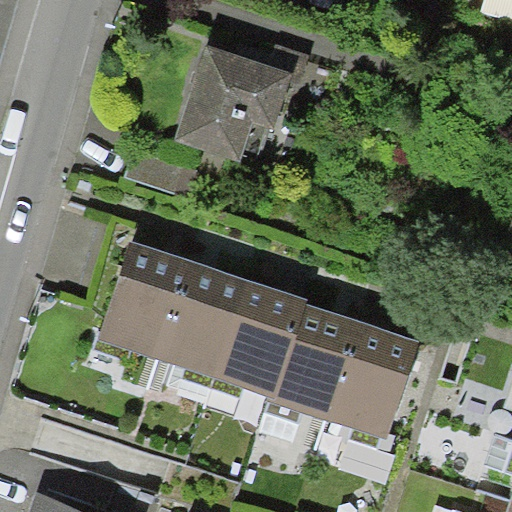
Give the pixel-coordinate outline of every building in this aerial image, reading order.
[(209,47),(203,65),(198,63),(190,89),(194,91),(181,131),(257,155),(284,72),(299,77),(306,55),(274,45),(272,53),(242,44),(237,56),(209,47)] [(185,163),(132,146),(123,174),(176,191),(185,163)] [(100,334),(157,352),(188,256),(131,238),(100,334)] [(157,352),(214,371),(245,275),(188,256),(157,352)] [(214,371),(271,390),(303,294),(245,275),(214,371)] [(271,390),(328,408),(360,312),(303,294),(271,390)] [(328,408),(386,427),(417,331),(360,312),(328,408)] [(82,511),(42,498),(36,511),(82,511)]
